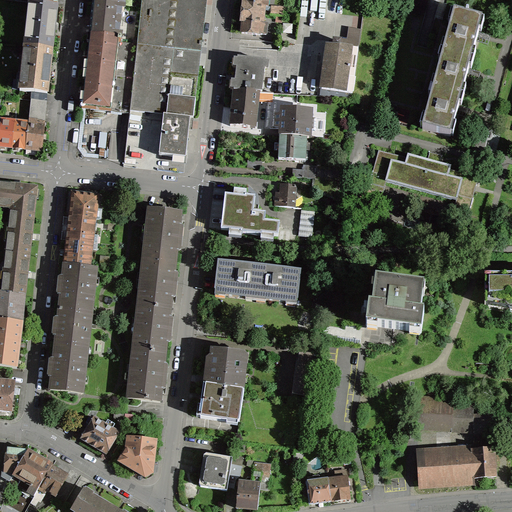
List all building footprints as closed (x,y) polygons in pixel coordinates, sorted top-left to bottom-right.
[(191,122),(205,0),(145,0),(132,114),(158,118),(187,121),(191,122)] [(264,0),(239,0),(236,36),(261,38),(264,0)] [(93,17),(91,37),(120,40),(123,6),(95,3),(93,17)] [(58,47),(62,7),(30,4),(26,45),(58,47)] [(478,36),(482,21),(454,13),(421,129),(449,137),(456,111),(467,75),(478,36)] [(113,113),(120,40),(91,37),(90,51),(86,89),(84,110),(113,113)] [(58,47),(26,45),(22,90),(32,91),(49,93),(54,93),(58,47)] [(349,55),(321,52),(316,97),(344,100),(349,55)] [(226,90),(230,91),(258,94),(261,68),(265,69),(267,59),(234,56),(234,58),(229,58),(228,67),(232,68),(230,81),(227,81),(226,90)] [(49,93),(32,91),(30,121),(32,121),(46,123),(49,93)] [(258,94),(230,91),(226,124),(254,127),(258,94)] [(310,111),(275,109),(274,137),(304,138),(309,138),(310,111)] [(18,120),(4,118),(0,148),(15,149),(18,120)] [(183,159),(187,121),(158,118),(154,156),(183,159)] [(30,121),(18,120),(15,149),(29,151),(32,121),(30,121)] [(46,123),(32,121),(29,151),(43,152),(46,123)] [(304,138),(274,137),(273,161),(303,162),(304,138)] [(402,168),(388,165),(382,186),(455,204),(461,183),(446,179),(450,167),(432,163),(405,156),(402,168)] [(30,294),(43,187),(0,182),(0,207),(13,209),(3,292),(30,294)] [(296,186),(279,184),(277,207),(294,208),(296,186)] [(66,238),(94,241),(99,193),(71,190),(66,238)] [(274,223),(258,221),(259,215),(247,214),(249,199),(220,196),(216,234),(245,237),(272,240),(274,223)] [(170,310),(180,213),(148,210),(129,400),(161,403),(170,310)] [(313,214),(299,212),(296,236),(310,238),(313,214)] [(94,241),(66,238),(64,261),(91,264),(94,241)] [(93,309),(98,265),(91,264),(64,261),(62,261),(57,305),(93,309)] [(294,306),(298,275),(212,263),(207,294),(294,306)] [(511,275),(480,275),(480,307),(511,311),(511,275)] [(425,286),(377,280),(374,305),(367,304),(365,329),(425,336),(428,309),(422,309),(425,286)] [(0,318),(27,322),(30,294),(3,292),(0,291),(0,318)] [(89,351),(93,309),(57,305),(53,347),(89,351)] [(0,365),(23,368),(27,322),(0,318),(0,365)] [(206,345),(200,383),(244,390),(250,352),(206,345)] [(85,393),(89,351),(53,347),(48,390),(85,393)] [(293,361),(289,394),(310,397),(317,348),(297,347),(296,361),(293,361)] [(16,379),(0,377),(0,410),(13,412),(16,379)] [(194,418),(238,426),(244,390),(200,383),(194,418)] [(453,404),(454,397),(413,392),(409,429),(471,434),(493,435),(493,415),(474,415),(474,407),(453,404)] [(123,435),(96,418),(83,440),(110,456),(123,435)] [(159,475),(162,441),(132,438),(130,450),(122,462),(150,479),(159,475)] [(17,477),(33,450),(8,448),(4,478),(11,482),(32,496),(38,500),(43,492),(17,477)] [(59,465),(33,450),(17,477),(43,492),(59,465)] [(416,491),(478,487),(478,477),(494,476),(492,451),(476,452),(414,455),(416,491)] [(232,491),(238,457),(206,452),(200,486),(232,491)] [(73,473),(59,465),(43,492),(57,500),(73,473)] [(237,507),(263,511),(268,482),(242,478),(237,507)] [(357,480),(335,481),(336,503),(358,502),(357,480)] [(311,482),(312,504),(336,503),(335,481),(311,482)] [(0,509),(4,511),(23,511),(32,496),(11,482),(4,493),(0,492),(0,509)] [(136,511),(87,485),(74,510),(78,511),(136,511)]
